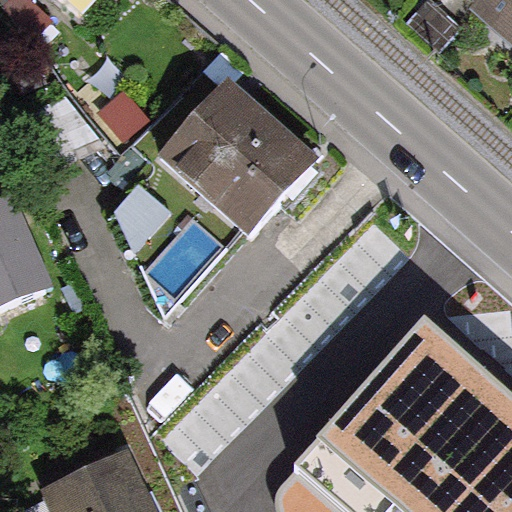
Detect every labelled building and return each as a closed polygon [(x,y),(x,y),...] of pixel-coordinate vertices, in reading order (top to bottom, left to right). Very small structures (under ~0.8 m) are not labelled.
[(31,0),(45,12),(55,0),(31,0)] [(511,0),(496,0),(482,16),(511,42),(511,0)] [(198,325),(325,177),(229,95),(101,242),(198,325)] [(0,216),(0,320),(42,304),(6,214),(0,216)] [(511,511),(511,409),(427,334),(297,480),(329,511),(511,511)] [(30,511),(143,511),(122,464),(28,507),(30,511)]
